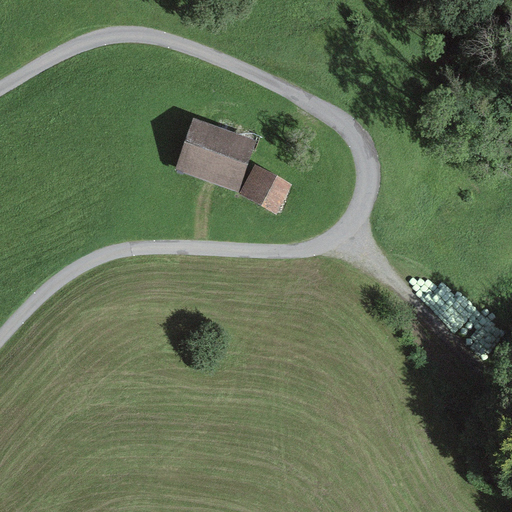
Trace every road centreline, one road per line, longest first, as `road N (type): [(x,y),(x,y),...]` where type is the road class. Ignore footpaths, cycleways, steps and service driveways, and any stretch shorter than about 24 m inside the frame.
road 1 (unclassified): [(0,88),(92,41),(151,37),(231,64),(349,129),(367,190),(343,231),(307,249),(142,246),(85,263),(0,337)]
road 2 (track): [(511,392),(343,231)]
